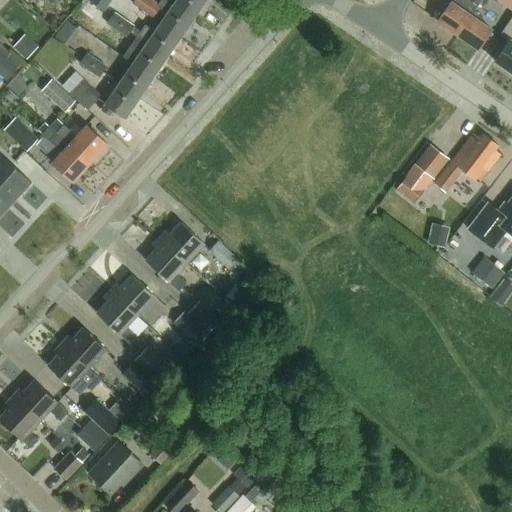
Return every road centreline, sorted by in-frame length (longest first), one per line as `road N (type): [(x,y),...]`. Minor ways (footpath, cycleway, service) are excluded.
road 1 (residential): [(301,0),(0,320)]
road 2 (residential): [(511,118),(377,25)]
